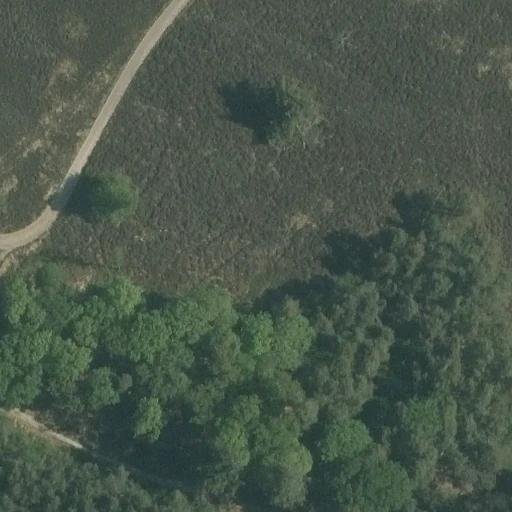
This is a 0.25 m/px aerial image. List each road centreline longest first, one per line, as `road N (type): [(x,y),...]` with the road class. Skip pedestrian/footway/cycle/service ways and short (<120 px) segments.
road 1 (track): [(1,244),(43,222),(139,56),(183,0)]
road 2 (track): [(258,511),(98,457),(0,403)]
